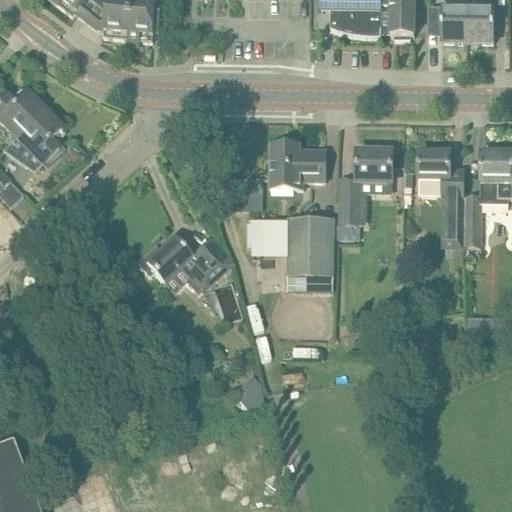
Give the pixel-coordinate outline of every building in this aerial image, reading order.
[(86,25),(98,0),(46,0),(73,21),(76,17),(86,25)] [(98,0),(86,25),(96,32),(104,33),(104,41),(153,46),(154,34),(159,35),(162,5),(145,3),(145,0),(98,0)] [(382,42),(382,36),(382,0),(321,0),(322,2),(323,2),(325,0),(329,5),(331,5),(330,32),(332,32),(332,31),(346,36),(360,39),(380,40),(380,42),(382,42)] [(382,0),(382,36),(391,36),(391,40),(395,40),(395,43),(411,43),(411,40),(414,40),(415,20),(414,0),(382,0)] [(467,47),(468,12),(442,12),(442,46),(467,47)] [(468,12),(467,47),(494,47),(494,13),(468,12)] [(0,125),(16,142),(43,115),(26,96),(11,110),(3,102),(0,105),(0,125)] [(43,115),(16,142),(42,168),(58,152),(50,144),(62,133),(43,115)] [(326,175),(326,155),(300,154),(291,154),(291,148),(271,148),(270,168),(270,185),(270,194),(304,195),(304,185),(308,185),(312,185),(312,195),(308,195),(308,211),(322,211),(322,185),(326,185),(326,175)] [(357,183),(356,186),(391,186),(393,186),(393,176),(393,156),(357,155),(357,175),(357,183)] [(418,183),(418,200),(443,200),(442,252),(445,253),(463,253),(464,200),(464,198),(464,178),(450,178),(451,156),(419,156),(418,176),(418,183)] [(464,200),(463,253),(482,253),(483,209),(483,202),(508,202),(511,202),(511,157),(482,157),(481,177),(481,187),(481,201),(464,200)] [(0,174),(0,191),(9,183),(0,174)] [(263,181),(227,181),(227,199),(263,199),(263,181)] [(336,228),(336,242),(360,242),(361,229),(361,204),(339,204),(338,228),(336,228)] [(287,281),(295,281),(334,282),(334,223),(287,222),(287,281)] [(155,251),(137,267),(149,280),(154,276),(163,286),(180,271),(202,295),(232,269),(210,243),(190,261),(174,242),(159,255),(155,251)] [(511,321),(493,321),(493,342),(511,341),(511,321)] [(244,325),(226,330),(238,378),(255,374),(244,325)] [(259,387),(239,404),(247,413),(264,407),(259,387)] [(36,511),(12,445),(0,449),(0,511),(36,511)] [(117,511),(106,477),(83,484),(91,511),(117,511)]
